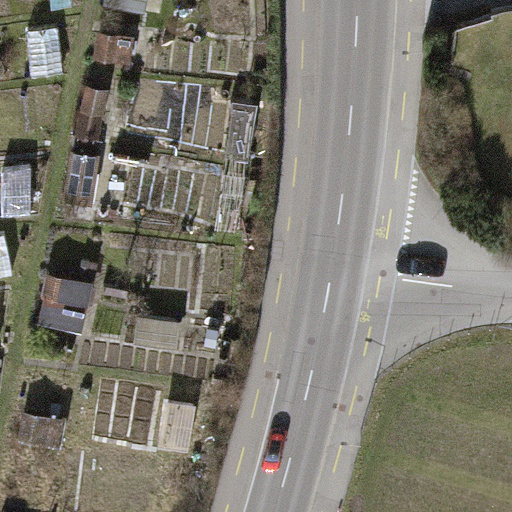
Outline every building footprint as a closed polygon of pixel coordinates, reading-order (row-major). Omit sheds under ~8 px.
[(32,0),(0,0),(0,20),(34,15),(32,0)] [(168,31),(102,21),(96,56),(162,67),(168,31)] [(62,24),(31,27),(35,76),(66,74),(62,24)] [(118,83),(95,79),(91,101),(115,105),(118,83)] [(16,92),(3,93),(5,137),(18,136),(16,92)] [(109,147),(79,143),(72,197),(102,201),(109,147)] [(21,229),(0,230),(0,250),(24,248),(21,229)] [(86,274),(52,266),(44,304),(78,312),(86,274)] [(116,349),(85,344),(82,364),(113,368),(116,349)] [(76,413),(35,407),(31,433),(73,439),(76,413)]
